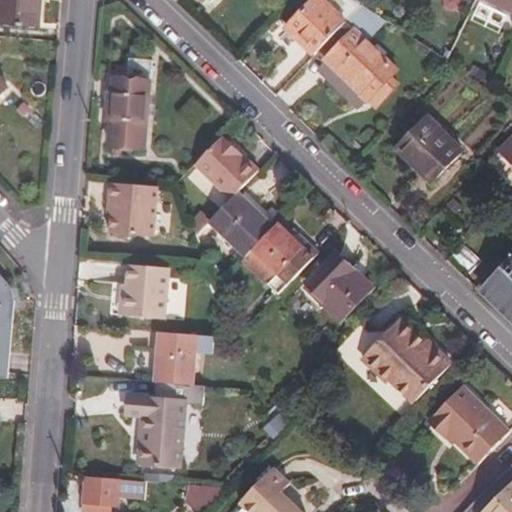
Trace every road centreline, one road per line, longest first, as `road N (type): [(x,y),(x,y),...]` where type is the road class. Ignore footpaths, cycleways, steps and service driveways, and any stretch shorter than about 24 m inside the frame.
road 1 (residential): [(511,355),(141,0)]
road 2 (residential): [(82,0),(61,268)]
road 3 (residential): [(61,268),(36,511)]
